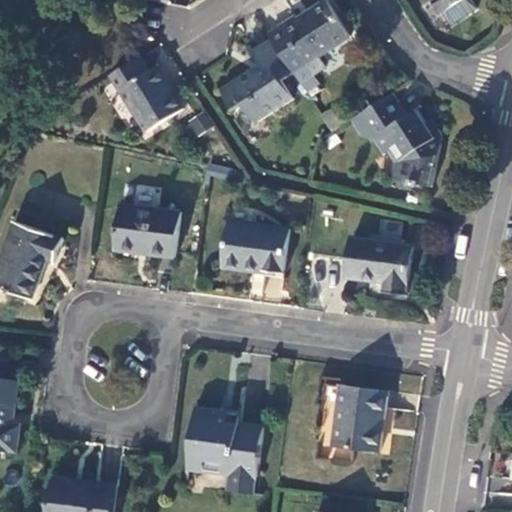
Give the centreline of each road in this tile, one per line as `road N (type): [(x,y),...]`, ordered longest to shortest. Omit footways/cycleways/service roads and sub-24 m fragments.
road 1 (residential): [(178,312),(81,302),(67,407),(160,421),(170,361)]
road 2 (residential): [(462,353),(178,312)]
road 3 (tertiary): [(462,353),(511,135)]
road 4 (residential): [(379,0),(407,44),(436,63),(511,82)]
road 5 (tertiary): [(438,511),(462,353)]
